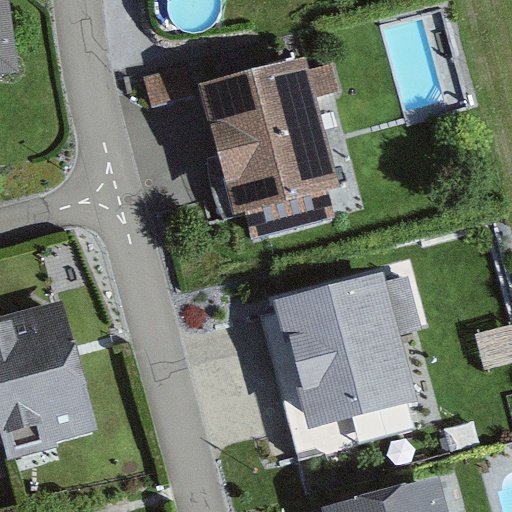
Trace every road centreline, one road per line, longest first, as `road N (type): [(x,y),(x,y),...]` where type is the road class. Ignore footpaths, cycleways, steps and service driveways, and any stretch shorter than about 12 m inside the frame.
road 1 (residential): [(116,194),(203,511)]
road 2 (residential): [(77,0),(116,194)]
road 3 (residential): [(116,194),(0,226)]
